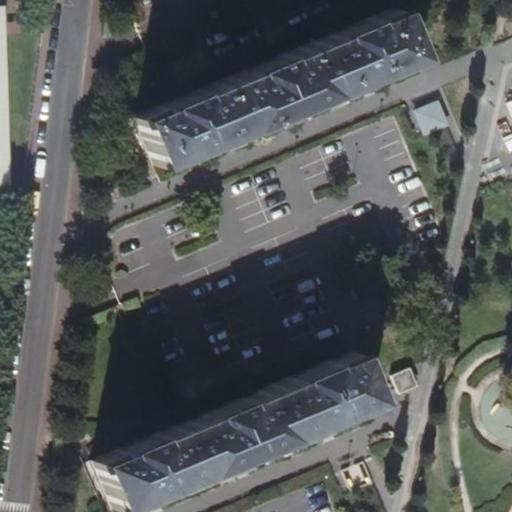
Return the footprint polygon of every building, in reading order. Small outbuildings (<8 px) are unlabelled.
[(152,166),(411,56),(391,10),(132,120),(152,166)] [(411,111),(421,137),(448,127),(438,101),(411,111)] [(110,506),(364,401),(344,355),(90,462),(110,506)] [(414,386),(407,368),(389,375),(397,393),(414,386)] [(368,485),(359,463),(337,472),(346,494),(368,485)]
